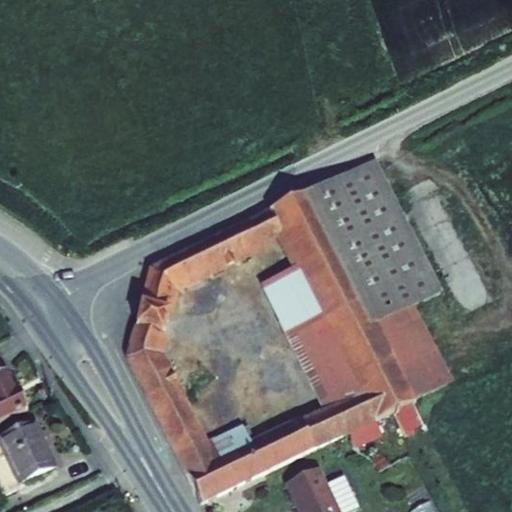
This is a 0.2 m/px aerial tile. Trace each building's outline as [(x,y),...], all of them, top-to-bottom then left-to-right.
[(378,160),(314,192),(379,319),(415,302),(444,288),(378,160)] [(127,356),(200,498),(395,408),(419,396),(379,319),(314,192),(311,187),(148,266),(139,305),(166,311),(172,286),(280,235),(298,269),(285,276),(307,319),(321,312),(360,388),(322,405),(251,439),(242,423),(202,442),(156,352),(163,328),(135,321),(127,356)] [(415,302),(379,319),(419,396),(456,380),(415,302)] [(135,321),(163,328),(166,311),(139,305),(135,321)] [(360,388),(321,312),(307,319),(284,331),(322,405),(360,388)] [(0,425),(27,413),(19,395),(16,396),(6,375),(0,377),(0,425)] [(395,408),(407,430),(431,419),(419,396),(395,408)] [(0,497),(55,472),(33,425),(0,441),(0,447),(8,464),(0,467),(0,497)] [(0,467),(8,464),(0,447),(0,467)] [(284,483),(297,511),(338,511),(318,468),(284,483)]
